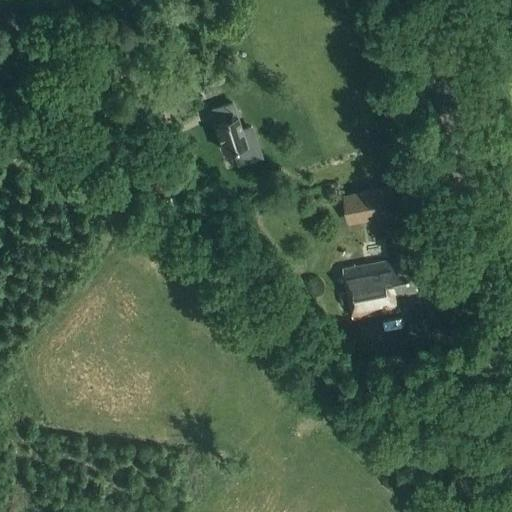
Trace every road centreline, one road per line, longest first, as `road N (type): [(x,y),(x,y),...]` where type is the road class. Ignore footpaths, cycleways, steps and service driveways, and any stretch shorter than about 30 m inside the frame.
road 1 (unclassified): [(446,511),(0,3)]
road 2 (tertiary): [(511,421),(431,0)]
